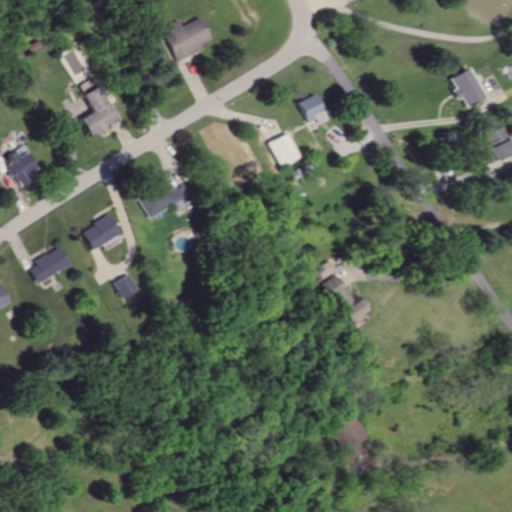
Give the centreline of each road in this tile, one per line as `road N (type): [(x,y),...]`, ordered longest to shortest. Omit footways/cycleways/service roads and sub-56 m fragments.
road 1 (residential): [(0,231),(277,62),(296,38),(291,0)]
road 2 (residential): [(296,38),(321,53),(511,324)]
road 3 (residential): [(113,0),(159,133)]
